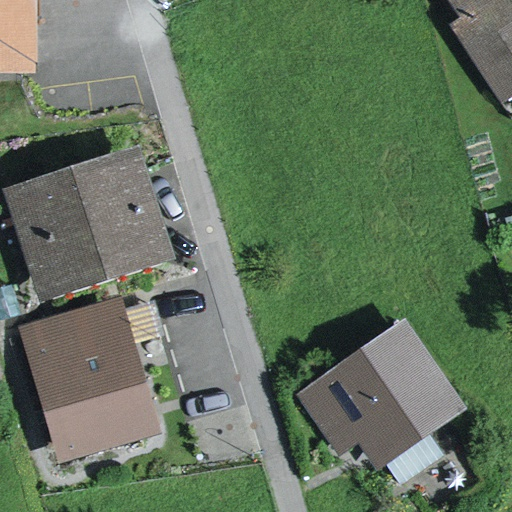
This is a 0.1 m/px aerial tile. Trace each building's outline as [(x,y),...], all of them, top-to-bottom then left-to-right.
[(0,0),(0,57),(22,57),(21,0),(0,0)] [(464,30),(503,89),(511,82),(511,11),(506,3),(509,0),(463,0),(477,21),(464,30)] [(23,204),(48,281),(153,247),(129,171),(23,204)] [(145,429),(111,314),(81,323),(79,318),(33,331),(68,452),(145,429)] [(402,332),(304,399),(337,447),(359,431),(397,483),(441,453),(424,429),(454,408),(402,332)]
